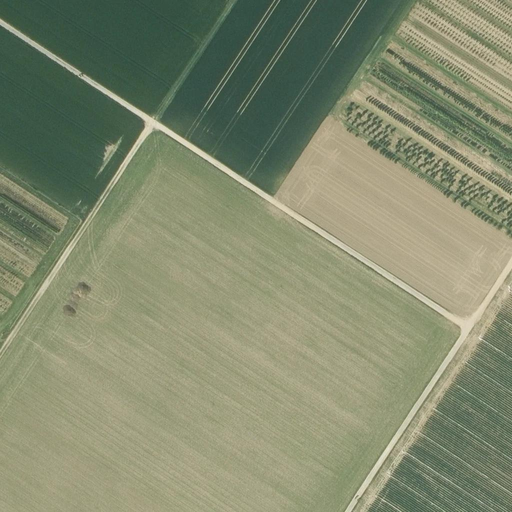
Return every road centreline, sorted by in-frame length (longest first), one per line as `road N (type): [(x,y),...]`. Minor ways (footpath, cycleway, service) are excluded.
road 1 (track): [(0,22),(467,329)]
road 2 (track): [(151,122),(0,354)]
road 3 (track): [(467,329),(348,511)]
road 4 (track): [(151,122),(232,0)]
